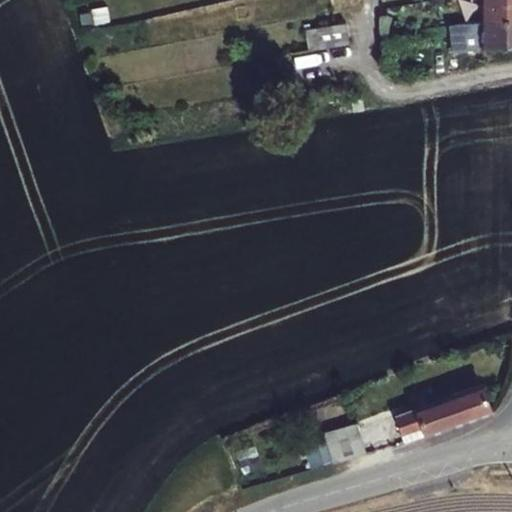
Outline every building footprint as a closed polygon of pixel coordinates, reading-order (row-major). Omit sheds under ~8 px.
[(511,0),(489,0),(488,23),(511,19),(511,0)] [(455,58),(487,54),(511,49),(511,19),(488,23),(450,28),(455,58)] [(304,28),(308,49),(348,41),(344,20),(304,28)] [(381,427),(390,449),(475,418),(467,395),(381,427)] [(307,441),(311,451),(346,439),(343,429),(307,441)] [(312,455),(348,443),(346,439),(311,451),(312,455)] [(319,474),(354,462),(348,443),(312,455),(319,474)]
